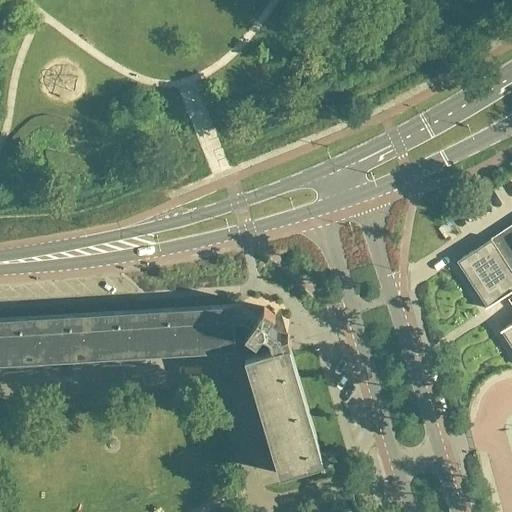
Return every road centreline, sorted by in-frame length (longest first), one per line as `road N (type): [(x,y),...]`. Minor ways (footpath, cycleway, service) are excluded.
road 1 (residential): [(395,469),(274,505),(251,493),(218,382),(0,395)]
road 2 (tertiary): [(438,456),(359,196)]
road 3 (tertiary): [(320,209),(395,469)]
road 4 (secondary): [(331,169),(95,251)]
road 5 (secondary): [(95,251),(156,252),(320,209)]
road 6 (secondary): [(511,72),(331,169)]
road 7 (secondary): [(359,196),(511,127)]
